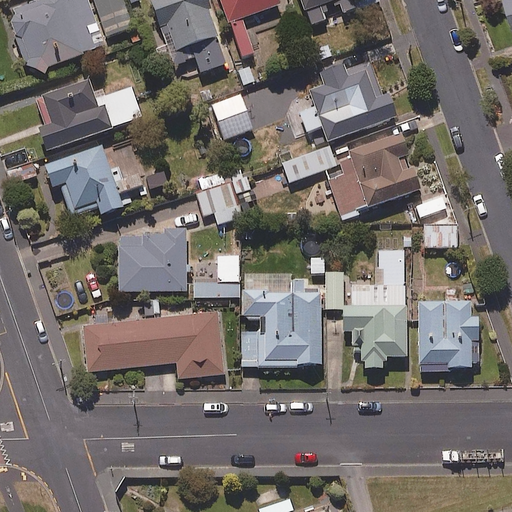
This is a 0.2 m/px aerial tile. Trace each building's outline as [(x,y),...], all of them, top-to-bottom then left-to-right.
[(133,31),(122,0),(67,0),(10,20),(30,79),(106,54),(102,42),(133,31)] [(162,72),(196,61),(202,81),(229,72),(222,52),(205,0),(164,0),(165,3),(150,8),(164,51),(156,53),(162,72)] [(218,0),(241,62),(255,58),(242,24),(276,11),(280,10),(276,0),(218,0)] [(298,0),(309,30),(327,24),(322,10),(338,5),(343,18),(379,6),(376,0),(298,0)] [(329,47),(314,53),(319,67),(334,62),(329,47)] [(383,102),(369,65),(321,82),(325,91),(310,96),(315,112),(300,117),(308,137),(322,132),(328,148),(397,123),(389,100),(383,102)] [(96,105),(89,86),(37,105),(45,129),(38,132),(46,157),(142,123),(131,92),(96,105)] [(253,132),(240,96),(211,106),(224,143),(253,132)] [(399,139),(347,156),(349,161),(338,165),(342,177),(326,182),(340,224),(356,219),(354,215),(417,194),(399,139)] [(109,175),(101,151),(44,171),(53,196),(62,193),(72,220),(98,211),(102,222),(125,214),(123,206),(146,198),(139,179),(123,184),(118,171),(109,175)] [(336,170),(329,151),(283,168),(290,187),(336,170)] [(241,221),(236,204),(252,200),(244,169),(225,174),(228,188),(197,196),(203,219),(215,216),(218,228),(241,221)] [(445,210),(441,198),(415,207),(419,219),(445,210)] [(458,250),(458,228),(424,229),(425,251),(458,250)] [(165,231),(165,240),(119,241),(120,297),(188,295),(187,239),(187,231),(165,231)] [(328,317),(340,317),(341,336),(361,336),(362,376),(381,375),(381,362),(407,362),(404,254),(377,255),(378,290),(352,291),(353,312),(345,312),(344,275),(326,276),(328,317)] [(239,270),(239,260),(218,261),(219,286),(194,286),(195,302),(219,301),(240,300),(239,270)] [(292,300),(267,299),(267,296),(244,296),(244,299),(244,324),(266,324),(266,337),(242,337),(242,371),(321,372),(321,294),(303,294),(303,285),(292,285),(292,300)] [(471,323),(470,309),(484,308),(483,299),(457,299),(457,292),(446,292),(447,307),(419,308),(420,376),(480,375),(478,323),(471,323)] [(224,378),(218,317),(83,331),(88,376),(179,367),(180,383),(224,378)]
